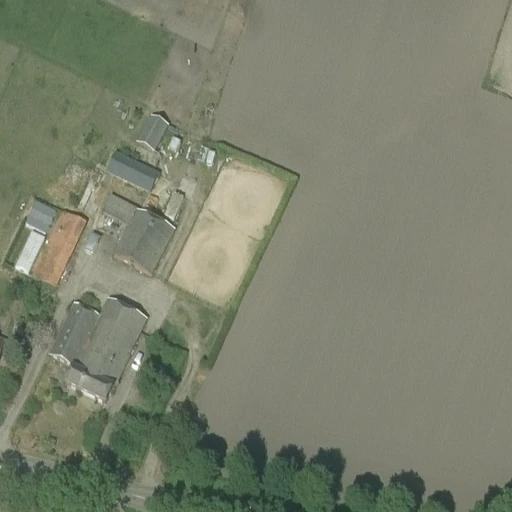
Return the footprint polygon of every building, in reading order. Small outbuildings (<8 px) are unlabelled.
[(154,155),(168,129),(150,119),(136,146),(154,155)] [(106,176),(150,197),(160,177),(115,156),(106,176)] [(175,230),(187,201),(173,196),(162,225),(175,230)] [(175,233),(137,214),(138,213),(111,199),(101,217),(128,230),(113,259),(152,279),(175,233)] [(69,262),(86,227),(62,216),(32,281),(55,292),(65,271),(64,270),(68,262),(69,262)] [(31,235),(15,270),(29,276),(45,242),(31,235)] [(74,371),(113,391),(115,391),(148,323),(107,302),(98,320),(74,307),(48,359),(73,372),(74,371)] [(0,362),(8,347),(0,342),(0,362)] [(74,371),(73,372),(66,388),(105,407),(113,391),(74,371)]
